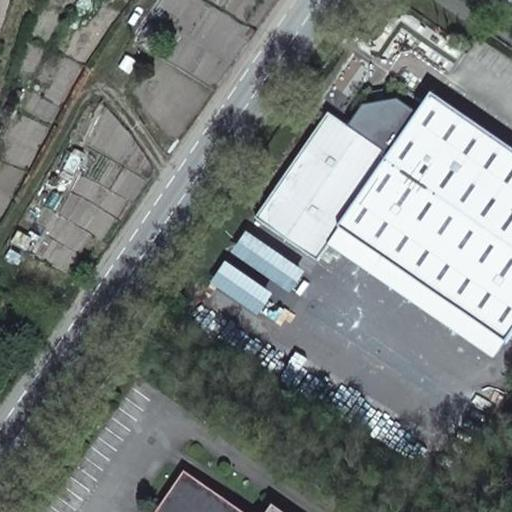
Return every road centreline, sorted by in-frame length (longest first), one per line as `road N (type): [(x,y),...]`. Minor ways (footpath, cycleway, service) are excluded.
road 1 (secondary): [(314,0),(0,454)]
road 2 (track): [(178,195),(118,101),(94,90),(70,107),(0,238)]
road 3 (unknown): [(511,352),(499,368),(474,376),(425,373),(324,324)]
